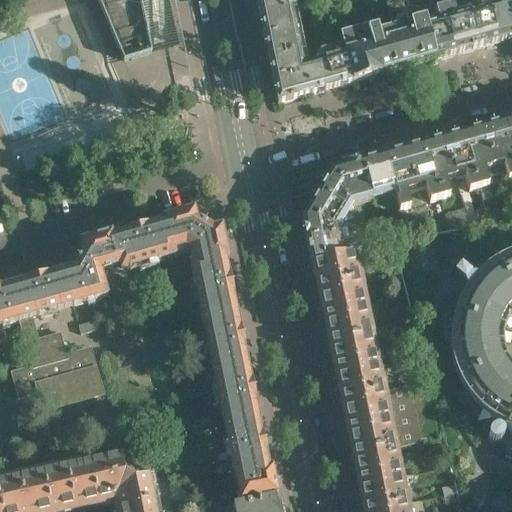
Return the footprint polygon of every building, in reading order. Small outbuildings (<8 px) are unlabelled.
[(151,55),(140,0),(97,0),(120,62),(151,55)] [(140,0),(151,55),(188,46),(176,0),(140,0)] [(292,12),(289,0),(255,0),(259,18),(292,12)] [(435,63),(426,28),(418,0),(387,9),(392,27),(390,27),(391,32),(378,36),(377,31),(369,34),(369,32),(340,40),(344,54),(353,86),(435,63)] [(498,45),(485,0),(480,0),(477,1),(479,9),(482,12),(468,16),(478,51),(498,45)] [(511,41),(511,13),(510,4),(496,8),(496,4),(495,0),(485,0),(498,45),(511,41)] [(478,51),(468,16),(454,20),(454,15),(452,8),(444,10),(457,57),(478,51)] [(457,57),(444,10),(435,13),(437,20),(440,24),(426,28),(435,63),(457,57)] [(301,56),(296,34),(292,12),(259,18),(268,62),(301,56)] [(353,86),(344,54),(324,59),(333,91),(353,86)] [(311,97),(305,77),(304,70),(301,56),(268,62),(277,107),(311,97)] [(333,91),(324,59),(318,61),(316,66),(304,70),(305,77),(311,97),(333,91)] [(511,181),(511,156),(504,127),(484,132),(493,165),(503,163),(509,182),(511,181)] [(493,165),(484,132),(464,138),(479,191),(489,188),(483,168),(493,165)] [(479,191),(464,138),(444,143),(454,176),(464,174),(469,193),(479,191)] [(454,176),(444,143),(425,149),(440,202),(449,199),(444,179),(454,176)] [(440,202),(425,149),(405,154),(414,187),(424,185),(430,205),(440,202)] [(414,187),(405,154),(385,160),(394,193),(400,213),(410,210),(404,190),(414,187)] [(394,193),(385,160),(362,166),(372,199),(394,193)] [(372,199),(362,166),(338,173),(348,206),(372,199)] [(348,206),(338,173),(332,174),(308,214),(333,229),(348,206)] [(228,261),(222,230),(212,231),(196,222),(194,213),(163,221),(164,224),(172,254),(173,253),(185,250),(189,253),(193,255),(195,267),(225,261),(228,261)] [(336,240),(333,229),(308,214),(302,224),(307,246),(336,240)] [(503,225),(501,217),(487,219),(489,227),(503,225)] [(381,230),(378,219),(355,224),(358,235),(381,230)] [(489,227),(487,219),(472,221),(474,229),(489,227)] [(462,231),(460,223),(446,225),(448,233),(462,231)] [(172,254),(164,224),(112,239),(120,268),(119,269),(120,274),(137,269),(139,266),(155,261),(159,263),(175,259),(173,253),(172,254)] [(448,233),(446,225),(431,227),(433,235),(448,233)] [(401,240),(398,229),(389,231),(389,233),(390,241),(401,240)] [(421,237),(419,229),(404,231),(406,239),(421,237)] [(392,248),(390,241),(389,233),(380,235),(384,249),(392,248)] [(100,274),(119,269),(120,268),(112,239),(111,236),(81,244),(84,254),(74,270),(62,273),(72,308),(87,304),(86,301),(92,300),(93,302),(107,298),(100,274)] [(360,255),(358,245),(342,248),(341,239),(336,240),(307,246),(311,265),(351,256),(360,255)] [(363,291),(362,282),(360,273),(355,274),(351,256),(311,265),(313,278),(317,281),(321,301),(319,304),(320,311),(324,314),(325,320),(363,312),(359,292),(363,291)] [(225,261),(195,267),(191,268),(194,284),(197,286),(199,294),(201,302),(198,306),(202,321),(236,314),(225,261)] [(511,511),(511,368),(507,362),(506,359),(503,348),(503,344),(504,333),(505,332),(511,334),(511,332),(511,318),(511,319),(511,318),(511,262),(506,265),(499,269),(495,271),(492,272),(491,273),(486,276),(482,280),(480,283),(478,285),(476,288),(475,290),(466,302),(464,307),(463,309),(461,316),(460,318),(459,322),(458,327),(457,329),(457,331),(456,335),(456,338),(456,342),(456,347),(457,354),(457,358),(458,360),(459,365),(460,369),(461,371),(462,376),(465,382),(468,387),(470,391),(475,398),(478,401),(480,404),(485,408),(489,411),(495,415),(497,417),(508,423),(504,431),(511,434),(511,511)] [(398,274),(397,268),(388,270),(390,276),(398,274)] [(470,279),(460,271),(454,278),(464,286),(470,279)] [(72,308),(62,273),(27,283),(37,318),(40,320),(56,316),(58,312),(72,308)] [(400,279),(398,274),(390,276),(391,282),(400,279)] [(66,358),(60,335),(38,341),(32,319),(37,318),(27,283),(12,288),(22,322),(18,323),(31,369),(12,374),(19,398),(37,393),(42,409),(61,403),(62,407),(82,402),(81,398),(100,393),(90,353),(80,356),(79,354),(66,358)] [(22,322),(12,288),(1,291),(0,290),(0,328),(1,328),(1,325),(7,324),(8,326),(18,323),(22,322)] [(374,365),(369,339),(363,312),(325,320),(326,326),(324,330),(325,337),(329,339),(331,351),(332,354),(330,357),(331,364),(335,367),(336,373),(374,365)] [(247,366),(236,314),(202,321),(205,336),(208,338),(212,355),(209,358),(213,373),(247,366)] [(98,332),(96,325),(96,323),(78,328),(80,337),(98,332)] [(413,329),(411,323),(403,325),(404,331),(413,329)] [(414,335),(413,329),(404,331),(406,337),(414,335)] [(409,388),(402,389),(385,393),(383,384),(378,385),(374,365),(336,373),(337,380),(335,383),(336,390),(340,393),(344,411),(342,416),(343,423),(347,425),(350,438),(347,442),(349,449),(352,451),(355,466),(353,469),(354,476),(358,479),(359,485),(397,477),(394,459),(398,458),(396,450),(414,446),(421,444),(409,388)] [(263,445),(247,366),(213,373),(216,388),(219,391),(221,399),(222,407),(220,410),(227,441),(230,443),(232,451),(263,445)] [(409,388),(408,381),(401,383),(402,389),(409,388)] [(504,438),(503,435),(502,432),(498,430),(497,430),(494,430),(493,431),(490,434),(489,436),(489,439),(490,442),(492,444),(495,445),(497,444),(499,443),(501,442),(502,440),(504,438)] [(422,451),(421,444),(414,446),(415,453),(422,451)] [(277,497),(272,470),(269,471),(263,445),(232,451),(233,459),(231,463),(239,498),(242,497),(244,504),(275,498),(277,497)] [(137,468),(144,455),(137,451),(130,463),(137,468)] [(144,472),(151,459),(144,455),(137,468),(144,472)] [(155,511),(149,481),(125,486),(121,464),(92,470),(100,507),(116,503),(117,511),(155,511)] [(100,507),(92,470),(91,466),(65,472),(73,510),(84,507),(87,510),(100,507)] [(71,511),(73,510),(65,472),(42,477),(49,511),(71,511)] [(456,495),(451,476),(442,479),(447,497),(456,495)] [(49,511),(42,477),(19,482),(25,511),(49,511)] [(409,511),(408,506),(406,497),(402,498),(397,477),(359,485),(361,492),(358,495),(360,502),(363,505),(364,510),(364,511),(409,511)] [(25,511),(19,482),(0,486),(0,501),(2,511),(25,511)] [(457,501),(456,495),(447,497),(449,503),(457,501)] [(280,511),(280,510),(275,507),(274,501),(276,501),(275,498),(244,504),(244,505),(220,511),(218,511),(280,511)]
